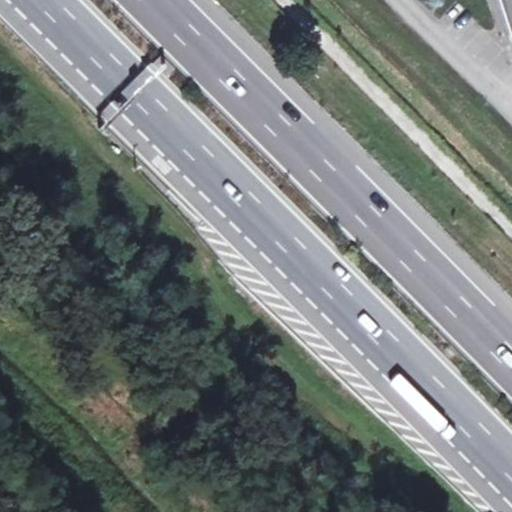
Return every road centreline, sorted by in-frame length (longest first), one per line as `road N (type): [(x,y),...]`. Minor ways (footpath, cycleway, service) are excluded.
road 1 (motorway): [(44,0),(511,467)]
road 2 (motorway): [(511,327),(187,0)]
road 3 (track): [(300,0),(511,209)]
